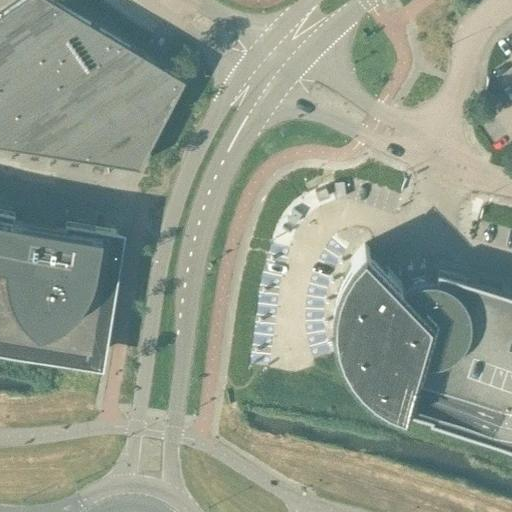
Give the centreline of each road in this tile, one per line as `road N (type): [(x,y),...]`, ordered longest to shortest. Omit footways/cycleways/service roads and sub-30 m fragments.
road 1 (unclassified): [(259,47),(225,91),(186,168),(160,256),(121,485)]
road 2 (unclassified): [(169,493),(189,279),(203,218),(228,159),(279,89)]
road 3 (unclassified): [(439,157),(467,46),(508,0)]
road 4 (unclassified): [(279,89),(364,132),(439,157)]
road 5 (unclassified): [(439,157),(307,60)]
